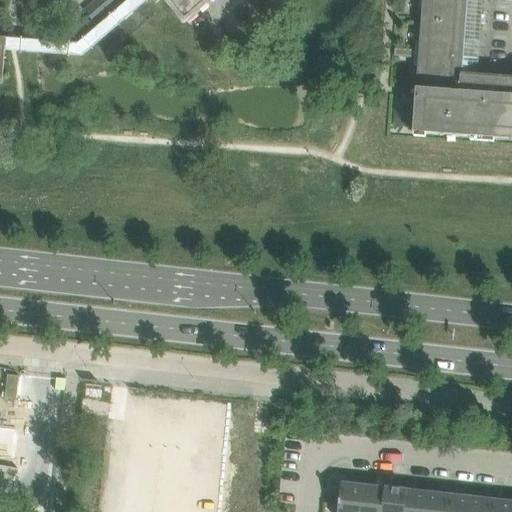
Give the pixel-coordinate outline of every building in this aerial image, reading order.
[(96,20),(122,0),(121,0),(96,0),(87,8),(96,20)] [(167,0),(187,22),(212,0),(167,0)] [(422,0),(416,89),(412,93),(415,97),(406,97),(405,105),(415,106),(413,132),(511,139),(511,76),(477,74),(478,58),(463,57),(467,0),(422,0)] [(394,56),(404,57),(405,49),(395,48),(394,56)] [(405,49),(404,57),(414,57),(415,49),(405,49)] [(216,511),(202,506),(210,486),(169,470),(153,511),(121,499),(116,511),(216,511)] [(360,511),(363,485),(341,483),(340,493),(339,506),(338,511),(360,511)] [(381,511),(385,488),(363,485),(360,511),(381,511)] [(403,511),(406,490),(385,488),(381,511),(403,511)] [(406,490),(403,511),(425,511),(428,492),(406,490)] [(447,511),(449,495),(428,492),(425,511),(447,511)] [(447,511),(469,511),(471,497),(449,495),(447,511)] [(491,511),(493,500),(471,497),(469,511),(491,511)] [(511,511),(511,501),(493,500),(491,511),(511,511)]
